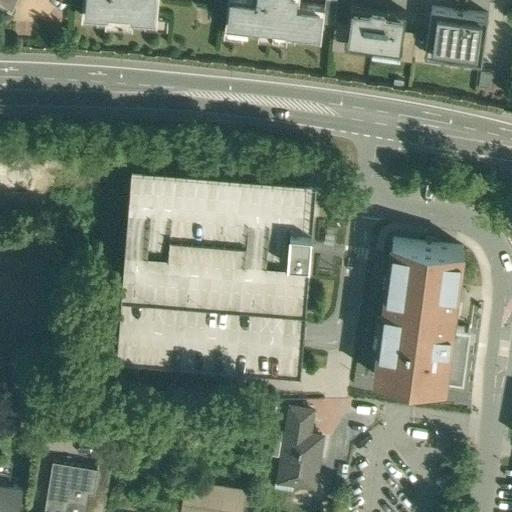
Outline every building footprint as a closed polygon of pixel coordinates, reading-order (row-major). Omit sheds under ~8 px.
[(84,0),(83,16),(107,18),(108,13),(134,15),(133,20),(158,22),(159,0),(84,0)] [(229,0),(226,27),(261,31),(261,27),(288,30),(287,34),(322,38),(324,21),(326,5),(300,2),(299,0),(229,0)] [(326,0),(326,5),(324,21),(335,22),(337,0),(326,0)] [(370,0),(370,4),(351,2),(347,40),(401,46),(405,8),(386,6),(386,2),(372,0),(370,0)] [(430,8),(424,54),(481,61),(486,15),(430,8)] [(316,170),(132,156),(117,353),(300,367),(303,335),(316,170)] [(464,247),(394,238),(376,375),(446,384),(451,345),(452,345),(452,343),(454,343),(456,328),(454,328),(455,325),(454,325),(464,247)] [(315,408),(291,404),(289,419),(291,420),(282,471),(296,473),(295,480),(315,483),(319,454),(317,454),(319,439),(322,439),(323,434),(311,432),(315,408)] [(98,467),(54,459),(45,511),(104,511),(105,510),(117,435),(104,433),(98,467)] [(245,487),(201,480),(202,474),(201,474),(200,480),(199,480),(193,511),(242,511),(247,488),(246,488),(247,482),(246,481),(245,487)] [(193,511),(199,480),(186,478),(184,490),(181,511),(193,511)] [(19,511),(23,489),(0,485),(0,511),(19,511)] [(181,511),(184,490),(170,487),(166,511),(181,511)]
